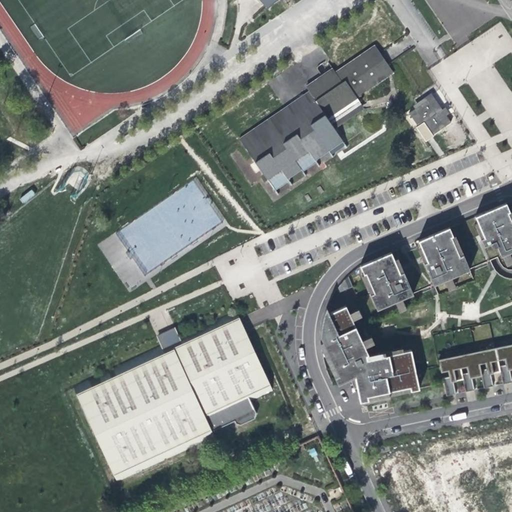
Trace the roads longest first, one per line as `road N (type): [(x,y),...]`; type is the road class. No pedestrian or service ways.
road 1 (residential): [(345,440),(310,358),(308,330),(321,288),(357,253),(511,186)]
road 2 (residential): [(511,398),(368,428),(345,440)]
